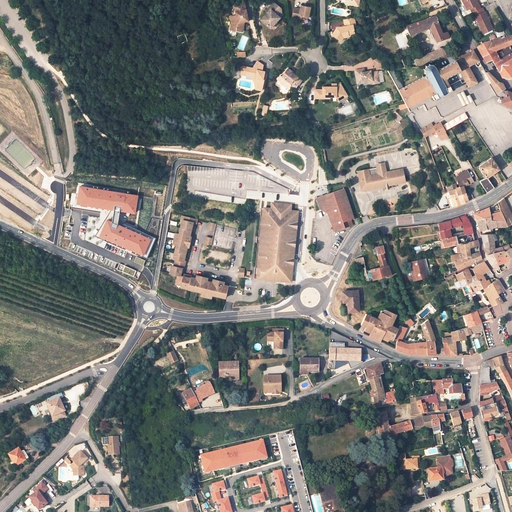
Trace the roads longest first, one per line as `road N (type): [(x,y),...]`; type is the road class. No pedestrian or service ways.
road 1 (tertiary): [(466,209),(368,227),(332,276)]
road 2 (tertiary): [(135,290),(0,225)]
road 3 (residential): [(466,209),(510,297),(511,335)]
road 4 (residential): [(320,0),(315,59),(296,49),(247,60)]
